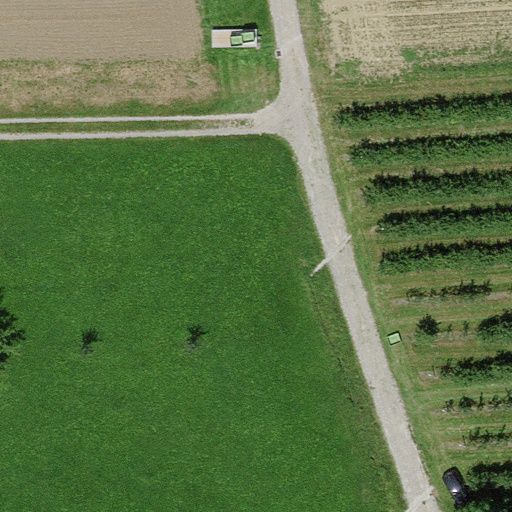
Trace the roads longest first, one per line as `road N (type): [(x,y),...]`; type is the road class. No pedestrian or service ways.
road 1 (track): [(284,0),(304,125),(420,511)]
road 2 (track): [(0,129),(304,125)]
